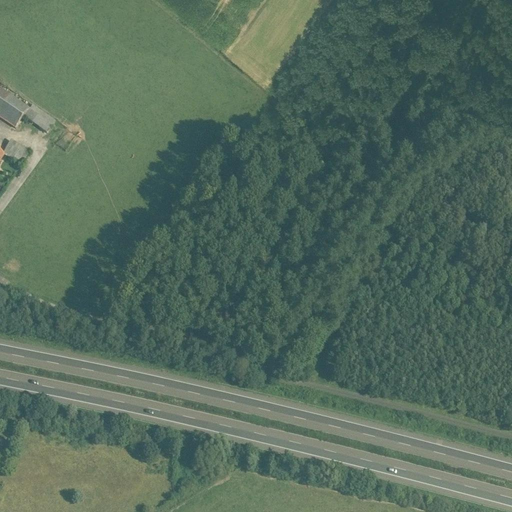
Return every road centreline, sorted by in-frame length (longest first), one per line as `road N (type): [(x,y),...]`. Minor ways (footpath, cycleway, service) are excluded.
road 1 (motorway): [(0,378),(511,500)]
road 2 (motorway): [(511,469),(0,350)]
